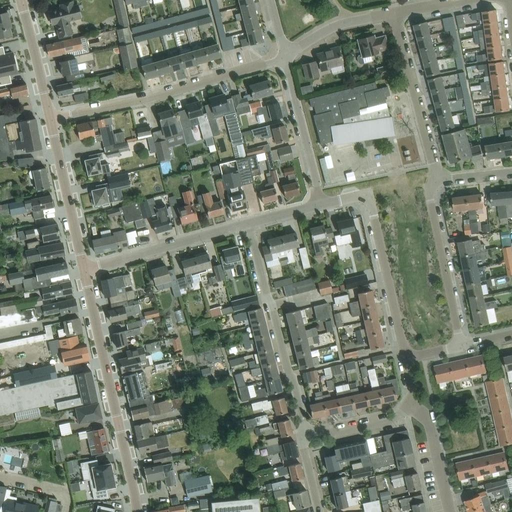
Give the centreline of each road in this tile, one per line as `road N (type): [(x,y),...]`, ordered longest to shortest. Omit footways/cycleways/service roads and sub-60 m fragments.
road 1 (tertiary): [(134,511),(83,269)]
road 2 (residential): [(49,119),(284,60)]
road 3 (residential): [(304,435),(248,223)]
road 4 (residential): [(437,180),(393,11)]
road 5 (residential): [(83,269),(248,223)]
road 6 (residential): [(406,358),(366,193)]
road 7 (residential): [(461,345),(432,198),(437,180)]
road 8 (tertiary): [(83,269),(49,119)]
road 9 (residential): [(321,203),(284,60)]
road 10 (tertiary): [(49,119),(19,0)]
road 11 (residential): [(284,60),(334,26),(393,11)]
